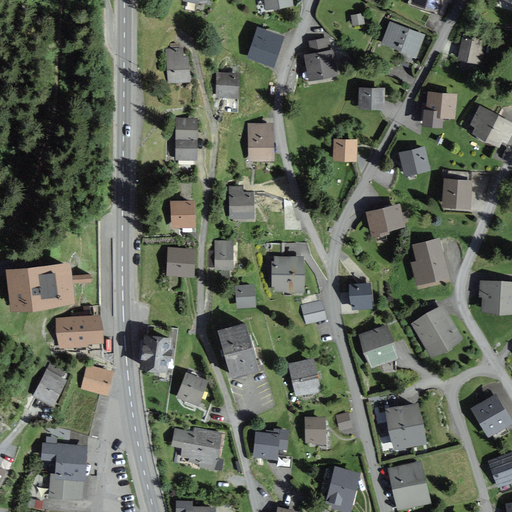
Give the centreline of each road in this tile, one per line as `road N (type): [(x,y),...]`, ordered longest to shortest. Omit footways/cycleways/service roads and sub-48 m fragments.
road 1 (secondary): [(154,511),(127,382),(123,0)]
road 2 (residential): [(256,511),(201,325),(215,135),(195,55),(185,37),(175,40)]
road 3 (residential): [(334,270),(350,206),(465,0)]
road 4 (residential): [(311,0),(278,111),(293,186),(334,270)]
road 5 (residential): [(387,511),(337,322),(334,270)]
road 6 (residential): [(496,367),(466,317),(460,287),(511,159)]
road 7 (residential): [(496,367),(465,374),(455,392),(489,511)]
